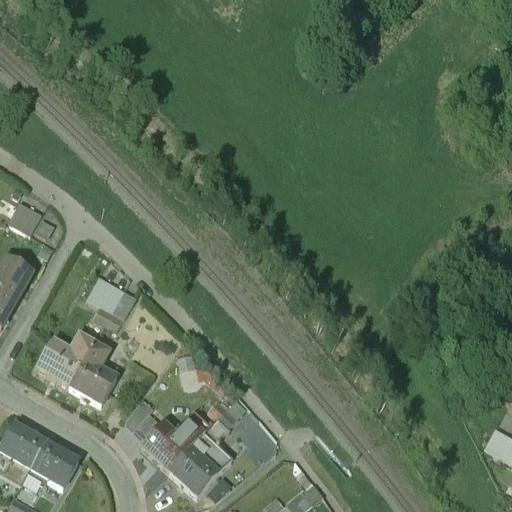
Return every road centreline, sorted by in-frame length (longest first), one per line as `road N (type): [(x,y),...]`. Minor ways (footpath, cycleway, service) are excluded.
road 1 (track): [(332,511),(219,363),(80,222)]
road 2 (residential): [(128,511),(127,492),(102,452),(0,391)]
road 3 (residential): [(80,222),(0,369)]
